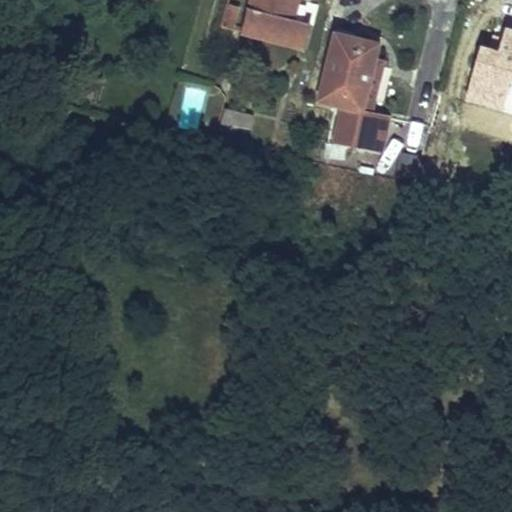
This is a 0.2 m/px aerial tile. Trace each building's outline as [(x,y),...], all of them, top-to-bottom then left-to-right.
[(294,20),(299,0),(253,0),(245,32),(304,48),(310,25),(294,20)] [(235,29),(242,6),(229,3),(223,26),(235,29)] [(75,49),(83,23),(65,18),(58,44),(75,49)] [(511,29),(507,28),(502,44),(500,51),(493,49),(482,46),(467,96),(504,107),(511,79),(511,78),(511,29)] [(362,112),(375,59),(379,44),(338,33),(321,99),(344,104),(336,140),(382,150),(389,117),(362,112)] [(500,51),(502,44),(495,42),(493,49),(500,51)] [(372,114),(385,61),(375,59),(362,112),(372,114)] [(252,130),(256,115),(225,108),(220,130),(233,133),(235,126),(252,130)] [(400,152),(395,178),(411,181),(416,155),(400,152)] [(386,272),(392,258),(385,253),(377,266),(386,272)] [(372,332),(376,317),(361,314),(358,329),(372,332)] [(292,324),(262,317),(260,328),(290,336),(292,324)]
